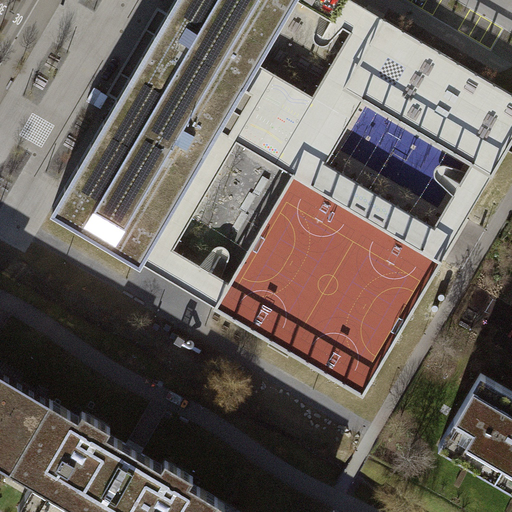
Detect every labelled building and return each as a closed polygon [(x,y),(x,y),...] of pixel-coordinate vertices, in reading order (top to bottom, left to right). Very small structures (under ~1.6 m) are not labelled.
[(303,0),(176,0),(138,66),(47,222),(143,277),(303,0)] [(511,143),(511,96),(344,0),(303,0),(143,277),(362,403),(511,143)] [(210,511),(219,498),(134,449),(0,369),(0,462),(32,482),(25,494),(55,511),(67,511),(72,505),(83,511),(210,511)] [(511,390),(481,373),(438,444),(511,487),(511,390)] [(242,511),(219,498),(210,511),(242,511)]
